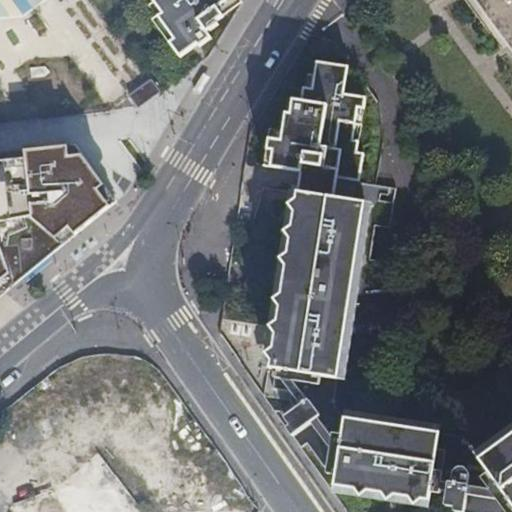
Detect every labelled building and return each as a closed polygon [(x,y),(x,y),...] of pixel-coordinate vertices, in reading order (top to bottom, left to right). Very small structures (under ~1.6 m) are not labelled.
[(203,0),(144,0),(171,39),(167,42),(182,64),(178,67),(185,79),(209,53),(203,40),(215,33),(212,30),(216,27),(209,22),(215,18),(214,16),(203,0)] [(226,0),(203,0),(214,16),(230,5),(226,0)] [(511,0),(470,0),(473,3),(511,53),(511,0)] [(209,22),(216,27),(219,25),(215,18),(209,22)] [(407,58),(387,72),(400,91),(420,78),(407,58)] [(292,408),(279,416),(285,425),(326,485),(422,499),(422,493),(431,494),(432,490),(438,490),(435,506),(445,507),(445,509),(466,511),(506,511),(511,508),(511,431),(475,457),(459,435),(340,417),(331,404),(363,200),(312,193),(314,175),(353,179),(355,156),(346,155),(354,99),(333,96),(336,69),(304,64),(301,90),(292,89),(290,102),(282,101),(281,114),(276,114),(272,141),(261,140),(257,168),(296,173),(267,367),(272,368),(269,390),(287,393),(286,401),(292,408)] [(158,93),(150,81),(127,96),(136,108),(158,93)] [(0,295),(114,202),(74,145),(0,153),(0,295)] [(320,484),(326,485),(285,425),(281,428),(320,484)]
